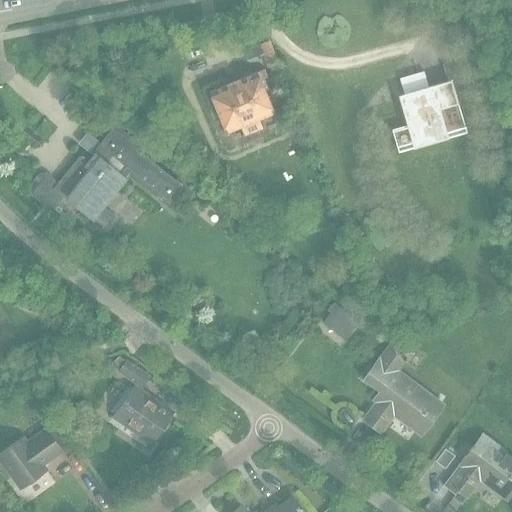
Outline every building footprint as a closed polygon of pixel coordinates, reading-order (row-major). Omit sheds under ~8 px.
[(258,79),(266,75),(262,66),(210,88),(227,129),(240,123),(244,133),(263,125),(258,116),(271,110),(258,79)] [(461,126),(448,79),(427,85),(423,70),(399,77),(408,108),(423,103),(426,113),(423,114),(430,135),(461,126)] [(165,197),(177,181),(137,149),(140,145),(114,125),(83,164),(78,159),(55,187),(89,214),(127,166),(165,197)] [(345,340),(359,323),(336,304),(322,321),(345,340)] [(421,434),(441,405),(397,372),(412,351),(393,337),(362,378),(378,390),(372,398),(375,400),(362,419),(381,433),(395,415),(421,434)] [(110,409),(115,412),(112,416),(135,431),(137,428),(152,438),(168,415),(153,405),(155,402),(138,390),(148,376),(126,360),(119,371),(135,382),(131,389),(126,386),(110,409)] [(40,464),(60,450),(44,429),(25,443),(21,437),(0,451),(0,461),(19,488),(45,470),(40,464)] [(506,497),(511,489),(511,457),(479,432),(458,461),(471,471),(466,478),(470,481),(475,474),(506,497)] [(240,511),(237,507),(230,511),(301,511),(291,497),(275,508),(273,504),(261,511),(240,511)]
